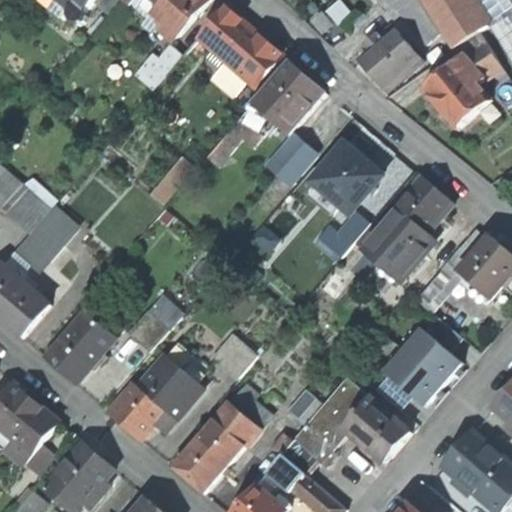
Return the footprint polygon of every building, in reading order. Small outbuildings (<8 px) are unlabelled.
[(41,0),(63,19),(73,19),(78,25),(86,25),(90,18),(90,12),(97,4),(100,0),(41,0)] [(124,0),(100,0),(97,4),(112,17),(124,1),(124,0)] [(124,0),(124,1),(133,8),(140,0),(142,0),(146,3),(140,9),(154,21),(159,16),(172,0),(124,0)] [(172,0),(159,16),(167,22),(168,34),(179,43),(215,0),(172,0)] [(367,0),(382,21),(387,18),(403,7),(397,0),(367,0)] [(492,30),(478,7),(473,0),(423,0),(457,52),(484,35),(492,30)] [(492,30),(493,29),(502,23),(488,0),(487,0),(478,7),(492,30)] [(488,0),(502,23),(511,16),(511,9),(506,0),(488,0)] [(124,1),(112,17),(111,18),(117,23),(119,25),(133,8),(124,1)] [(403,7),(387,18),(399,32),(403,37),(422,24),(408,3),(403,7)] [(228,9),(201,40),(227,63),(255,31),(228,9)] [(511,16),(502,23),(493,29),(511,59),(511,16)] [(102,38),(117,23),(111,18),(96,32),(102,38)] [(284,57),(255,31),(227,63),(257,88),(284,57)] [(399,32),(390,40),(386,35),(381,39),(380,37),(368,47),(374,53),(363,63),(390,96),(427,65),(403,37),(399,32)] [(484,35),(457,52),(454,55),(462,64),(470,57),(490,81),(498,76),(504,84),(511,79),(484,35)] [(172,48),(161,61),(156,67),(169,78),(185,59),(172,48)] [(156,67),(161,61),(154,55),(139,73),(158,90),(169,78),(156,67)] [(482,87),(490,81),(470,57),(462,64),(427,92),(461,132),(496,103),(482,87)] [(257,103),(251,111),(272,124),(274,121),(293,138),(330,96),(295,66),(260,106),(257,103)] [(245,119),(210,159),(223,170),(248,142),(258,151),(268,139),(245,119)] [(362,127),(324,171),(339,185),(354,197),(355,198),(393,154),(362,127)] [(319,159),(297,139),(273,166),(295,185),(319,159)] [(0,163),(0,206),(4,210),(25,187),(0,163)] [(339,185),(324,171),(314,183),(329,196),(339,185)] [(457,206),(425,179),(400,209),(403,212),(369,251),(389,269),(394,264),(408,277),(438,243),(430,237),(457,206)] [(339,185),(329,196),(344,209),(354,197),(339,185)] [(25,187),(4,210),(10,217),(33,192),(25,187)] [(33,192),(10,217),(32,237),(41,227),(55,212),(33,192)] [(369,205),(361,215),(373,225),(381,215),(369,205)] [(55,212),(41,227),(64,248),(77,233),(55,212)] [(64,248),(41,227),(32,237),(17,254),(39,274),(64,248)] [(490,242),(479,232),(452,265),(463,275),(490,242)] [(511,254),(494,238),(490,242),(463,275),(470,281),(477,287),(473,292),(490,307),(511,281),(511,254)] [(463,275),(452,265),(430,288),(444,300),(449,305),(470,281),(463,275)] [(6,267),(0,274),(0,316),(27,340),(54,308),(6,267)] [(444,300),(430,288),(419,301),(433,313),(444,300)] [(169,302),(156,317),(162,322),(174,333),(187,318),(169,302)] [(101,323),(90,313),(50,360),(80,386),(121,340),(101,323)] [(152,314),(132,336),(142,345),(162,322),(156,317),(152,314)] [(101,323),(121,340),(128,332),(108,315),(101,323)] [(162,322),(142,345),(154,355),(174,333),(162,322)] [(434,332),(396,375),(436,410),(474,367),(434,332)] [(236,336),(216,359),(241,381),(262,358),(236,336)] [(139,385),(114,415),(145,441),(159,424),(170,434),(207,390),(201,385),(213,371),(182,344),(144,389),(139,385)] [(324,414),(353,438),(388,468),(414,437),(350,383),(324,414)] [(32,427),(49,442),(62,426),(16,386),(0,404),(0,432),(3,428),(19,442),(32,427)] [(246,389),(234,403),(264,430),(276,415),(246,389)] [(308,391),(290,412),(302,422),(320,401),(308,391)] [(511,392),(497,410),(511,422),(511,426),(510,429),(511,430),(511,392)] [(218,422),(249,449),(266,431),(264,430),(234,403),(218,422)] [(324,414),(299,442),(322,461),(328,466),(353,438),(324,414)] [(218,422),(178,469),(209,496),(249,449),(218,422)] [(49,442),(32,427),(19,442),(3,460),(19,475),(49,442)] [(494,507),(511,485),(511,466),(475,435),(447,468),(494,507)] [(276,449),(286,457),(297,445),(287,436),(276,449)] [(297,445),(286,457),(309,477),(322,461),(299,442),(297,445)] [(87,446),(61,476),(92,503),(88,508),(92,511),(93,511),(108,495),(102,490),(117,474),(87,446)] [(286,457),(260,488),(273,499),(283,487),(294,495),(295,493),(317,511),(350,511),(309,477),(286,457)] [(92,503),(61,476),(47,492),(70,511),(84,511),(88,508),(92,503)] [(260,488),(239,511),(291,511),(294,509),(283,499),(279,504),(273,499),(260,488)] [(35,492),(18,511),(42,511),(49,504),(35,492)] [(162,511),(151,502),(142,511),(162,511)]
